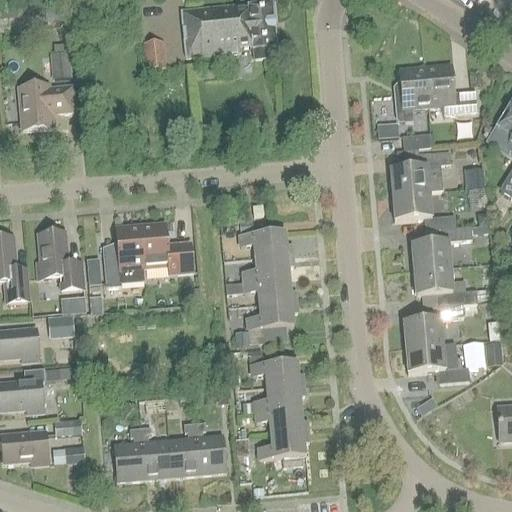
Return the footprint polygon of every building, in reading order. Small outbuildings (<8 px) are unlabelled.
[(236,13),(236,7),(182,11),(186,59),(239,55),(238,52),(254,51),(254,62),(267,61),(266,50),(274,50),(271,7),(248,8),(249,13),(236,13)] [(165,68),(163,41),(145,42),(146,69),(165,68)] [(71,82),(69,56),(49,58),(51,83),(71,82)] [(447,68),(421,70),(425,110),(440,109),(441,117),(475,114),(473,93),(449,96),(447,68)] [(393,114),(399,113),(401,125),(410,124),(409,112),(425,110),(421,70),(396,73),(398,97),(392,97),(393,114)] [(18,91),(21,134),(51,132),(50,115),(57,114),(57,116),(73,115),(71,91),(48,93),(48,89),(18,91)] [(511,102),(486,146),(511,162),(511,175),(501,194),(511,200),(511,102)] [(398,141),(397,127),(376,129),(378,142),(398,141)] [(430,151),(429,137),(400,139),(402,154),(430,151)] [(418,171),(388,173),(390,198),(427,196),(440,195),(438,169),(449,169),(447,156),(417,158),(418,171)] [(474,193),(485,192),(483,171),(472,172),(463,173),(465,194),(474,193)] [(439,232),(439,234),(453,233),(452,220),(429,221),(427,196),(390,198),(392,224),(424,222),(425,234),(439,232)] [(261,209),(251,210),(253,220),(263,219),(261,209)] [(478,230),(491,228),(490,216),(476,218),(478,230)] [(252,234),(252,226),(239,227),(240,235),(252,234)] [(164,228),(139,230),(143,272),(167,270),(167,278),(192,276),(189,247),(165,249),(164,228)] [(469,239),(491,237),(490,229),(468,230),(469,233),(469,239)] [(144,287),(143,272),(139,230),(115,232),(117,258),(101,259),(104,292),(120,291),(119,286),(142,284),(143,287),(144,287)] [(410,248),(412,277),(449,273),(447,248),(470,246),(469,239),(469,233),(453,234),(453,233),(439,234),(440,245),(410,248)] [(37,283),(58,281),(60,295),(82,293),(80,267),(66,268),(63,236),(37,238),(40,266),(35,266),(37,283)] [(253,250),(254,263),(291,260),(291,249),(285,250),(284,236),(238,240),(239,251),(253,250)] [(0,285),(6,285),(7,292),(4,292),(5,306),(29,304),(26,272),(14,273),(12,240),(0,241),(0,285)] [(241,277),(242,287),(288,283),(287,269),(292,269),(291,260),(254,263),(255,276),(241,277)] [(446,310),(460,310),(476,308),(475,297),(464,298),(463,287),(451,288),(449,273),(412,277),(414,300),(445,298),(446,310)] [(288,283),(242,287),(243,296),(256,295),(257,308),(295,304),(294,296),(289,297),(288,283)] [(232,288),(224,288),(225,297),(233,297),(232,288)] [(102,317),(101,302),(88,303),(89,318),(102,317)] [(295,304),(257,308),(258,319),(245,320),(246,333),(292,329),(291,318),(296,317),(295,304)] [(402,327),(404,351),(439,348),(437,324),(461,322),(460,310),(446,310),(431,312),(433,325),(402,327)] [(73,340),(71,320),(47,322),(49,342),(73,340)] [(21,365),(37,364),(35,333),(0,336),(0,362),(21,361),(21,365)] [(249,350),(248,335),(234,336),(235,351),(249,350)] [(439,348),(404,351),(406,377),(437,375),(438,388),(466,385),(465,372),(442,374),(439,348)] [(261,365),(260,354),(246,355),(247,366),(261,365)] [(501,362),(501,358),(485,360),(486,370),(501,369),(501,362)] [(265,391),(303,387),(302,378),(296,378),(295,365),(249,369),(250,380),(264,379),(265,391)] [(58,373),(43,374),(44,385),(59,384),(58,373)] [(23,375),(24,386),(0,388),(0,414),(25,413),(26,417),(42,416),(39,386),(44,385),(43,374),(23,375)] [(253,406),(254,415),(299,411),(298,398),(304,398),(303,387),(265,391),(266,402),(253,404),(253,406)] [(230,409),(229,394),(216,395),(217,409),(230,409)] [(193,406),(192,396),(178,397),(179,408),(193,406)] [(425,404),(416,410),(421,419),(430,413),(425,404)] [(253,406),(241,408),(242,416),(254,415),(253,406)] [(497,446),(511,445),(511,410),(495,411),(497,446)] [(268,424),(269,436),(307,433),(306,423),(300,424),(299,411),(254,415),(255,426),(268,424)] [(187,443),(168,444),(172,482),(199,479),(194,427),(191,427),(190,415),(177,416),(178,429),(184,429),(185,438),(187,438),(187,443)] [(77,424),(55,426),(56,441),(79,439),(77,424)] [(194,427),(199,479),(227,477),(224,440),(204,441),(203,436),(206,436),(205,426),(194,427)] [(140,431),(145,484),(172,482),(168,444),(150,446),(149,441),(152,441),(151,430),(140,431)] [(117,487),(145,484),(140,431),(130,432),(131,443),(135,443),(135,447),(114,449),(117,487)] [(308,444),(307,433),(269,436),(270,449),(257,451),(259,463),(301,459),(303,459),(302,444),(308,444)] [(30,469),(46,467),(44,437),(0,440),(0,442),(2,467),(30,464),(30,469)] [(73,451),(75,468),(82,467),(85,467),(83,450),(81,450),(73,451)] [(301,459),(281,461),(282,471),(302,469),(301,459)]
